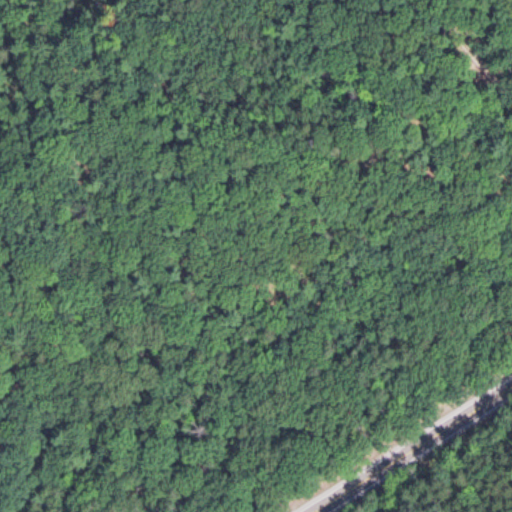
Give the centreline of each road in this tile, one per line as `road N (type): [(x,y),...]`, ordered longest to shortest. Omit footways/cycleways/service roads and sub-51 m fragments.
road 1 (secondary): [(511,386),(312,511)]
road 2 (track): [(435,0),(511,115)]
